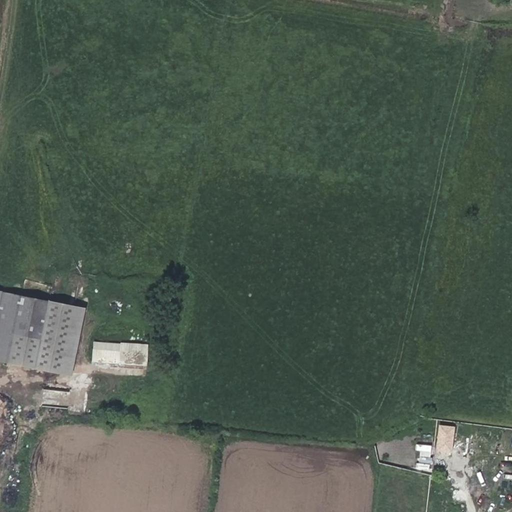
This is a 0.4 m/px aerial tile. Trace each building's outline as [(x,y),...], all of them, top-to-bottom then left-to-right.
[(83,309),(0,292),(0,361),(70,376),(83,309)] [(149,344),(94,340),(92,364),(148,368),(149,344)] [(471,443),(474,426),(467,424),(464,442),(471,443)] [(461,445),(463,435),(449,432),(446,441),(461,445)] [(418,469),(432,470),(433,446),(420,445),(418,469)]
